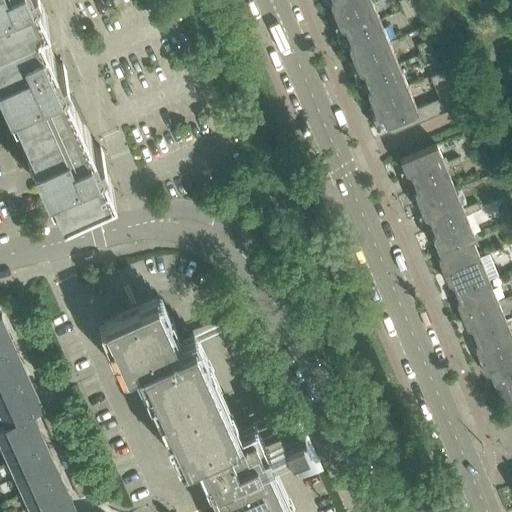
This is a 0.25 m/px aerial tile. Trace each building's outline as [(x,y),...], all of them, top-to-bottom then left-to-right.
[(0,0),(0,34),(37,17),(46,13),(39,0),(0,0)] [(362,0),(328,0),(333,12),(362,0)] [(388,41),(370,0),(362,0),(333,12),(345,39),(347,45),(352,56),(388,41)] [(415,4),(413,0),(398,0),(402,10),(415,4)] [(419,14),(415,4),(402,10),(406,19),(419,14)] [(66,72),(62,62),(58,64),(37,17),(0,34),(0,84),(19,126),(75,101),(62,74),(66,72)] [(434,48),(430,39),(417,45),(421,54),(434,48)] [(407,85),(388,41),(352,56),(357,68),(359,73),(370,100),(407,85)] [(437,58),(434,50),(434,48),(421,54),(424,63),(437,58)] [(416,107),(383,120),(384,122),(387,131),(392,133),(454,107),(457,102),(454,95),(458,93),(458,95),(472,89),(461,63),(430,76),(439,98),(416,108),(416,107)] [(416,107),(407,85),(370,100),(375,112),(378,118),(380,124),(384,122),(383,120),(416,107)] [(104,155),(99,145),(95,147),(75,101),(19,126),(58,214),(66,212),(63,206),(112,184),(100,157),(104,155)] [(443,162),(436,143),(399,158),(418,203),(454,189),(446,169),(460,163),(458,156),(443,162)] [(462,207),(454,189),(418,203),(436,247),(468,233),(469,235),(473,233),(465,214),(479,208),(476,201),(462,207)] [(506,221),(500,204),(491,207),(498,224),(506,221)] [(478,256),(469,235),(468,233),(436,247),(440,256),(439,257),(437,260),(442,272),(478,256)] [(487,279),(478,256),(442,272),(447,284),(451,285),(452,284),(455,292),(487,279)] [(497,301),(487,279),(455,292),(459,300),(458,301),(456,304),(461,316),(497,301)] [(294,511),(292,507),(294,506),(289,495),(287,495),(271,459),(272,458),(271,456),(281,451),(287,448),(284,442),(278,445),(268,449),(267,447),(266,447),(254,422),(239,429),(233,417),(235,416),(230,405),(228,405),(212,369),(213,368),(208,357),(206,357),(198,339),(218,330),(215,324),(180,339),(174,327),(175,326),(170,315),(169,315),(161,297),(156,299),(156,298),(102,322),(124,372),(140,364),(184,462),(202,454),(215,483),(213,483),(222,503),(221,503),(225,511),(294,511)] [(506,323),(497,301),(461,316),(466,328),(469,329),(470,329),(474,337),(506,323)] [(25,324),(20,314),(19,315),(11,318),(15,328),(25,324)] [(511,346),(511,337),(506,323),(474,337),(477,345),(476,345),(474,349),(479,360),(511,346)] [(29,333),(25,324),(15,328),(20,338),(24,336),(29,333)] [(0,353),(15,347),(8,331),(0,334),(0,353)] [(39,355),(34,345),(29,347),(25,349),(29,359),(39,355)] [(511,346),(479,360),(484,372),(488,373),(489,373),(492,381),(511,373),(511,346)] [(0,371),(22,362),(15,347),(0,353),(0,371)] [(43,364),(39,355),(29,359),(33,369),(38,366),(43,364)] [(0,390),(29,377),(22,362),(0,371),(0,390)] [(62,380),(58,371),(47,376),(52,385),(62,380)] [(511,400),(511,373),(492,381),(502,404),(511,400)] [(52,385),(47,376),(42,378),(39,380),(43,389),(52,385)] [(0,408),(36,393),(29,377),(0,390),(0,408)] [(32,414),(43,409),(36,393),(0,408),(0,414),(4,424),(5,426),(32,414)] [(56,422),(52,413),(42,417),(47,426),(56,422)] [(0,443),(1,447),(39,430),(32,414),(5,426),(4,424),(0,426),(0,443)] [(61,432),(56,422),(47,426),(51,436),(61,432)] [(314,468),(304,446),(307,445),(308,442),(303,432),(300,430),(297,432),(293,423),(280,429),(284,437),(283,438),(284,442),(287,448),(289,451),(290,451),(301,474),(314,468)] [(8,462),(46,445),(39,430),(1,447),(8,462)] [(70,452),(65,443),(56,447),(60,456),(70,452)] [(15,477),(53,460),(46,445),(8,462),(15,477)] [(74,462),(70,452),(60,456),(65,467),(74,462)] [(22,492),(60,475),(53,460),(15,477),(22,492)] [(74,486),(83,482),(79,473),(70,477),(74,486)] [(29,507),(67,490),(60,475),(22,492),(29,507)] [(88,492),(83,482),(74,486),(78,497),(88,492)] [(30,511),(61,511),(74,506),(67,490),(29,507),(30,511)]
